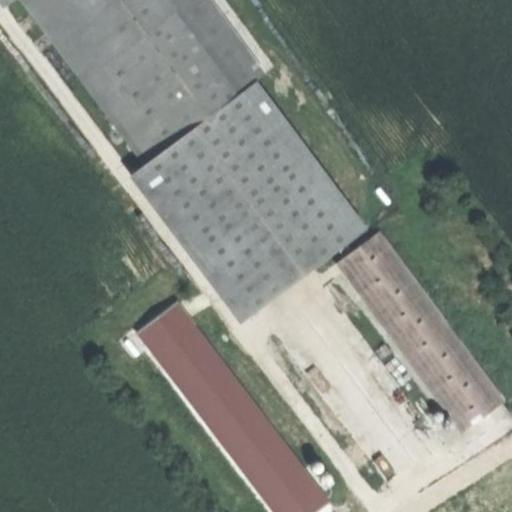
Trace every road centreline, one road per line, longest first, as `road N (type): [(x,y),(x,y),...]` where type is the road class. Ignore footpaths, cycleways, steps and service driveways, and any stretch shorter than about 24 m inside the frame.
road 1 (unknown): [(0,5),(238,317)]
road 2 (track): [(511,442),(408,511)]
